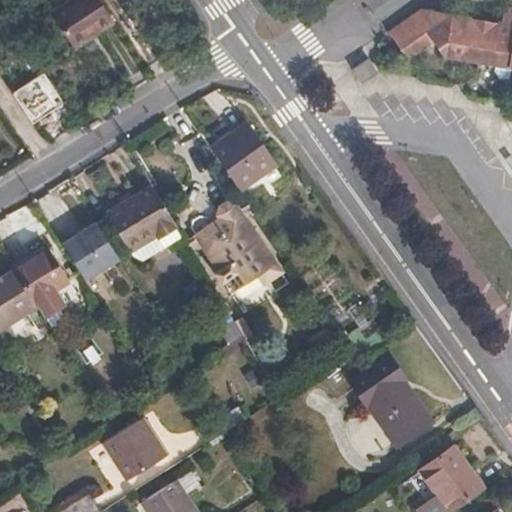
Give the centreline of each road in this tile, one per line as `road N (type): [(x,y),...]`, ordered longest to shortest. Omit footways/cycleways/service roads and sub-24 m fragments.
road 1 (residential): [(511,420),(248,45)]
road 2 (residential): [(248,45),(0,195)]
